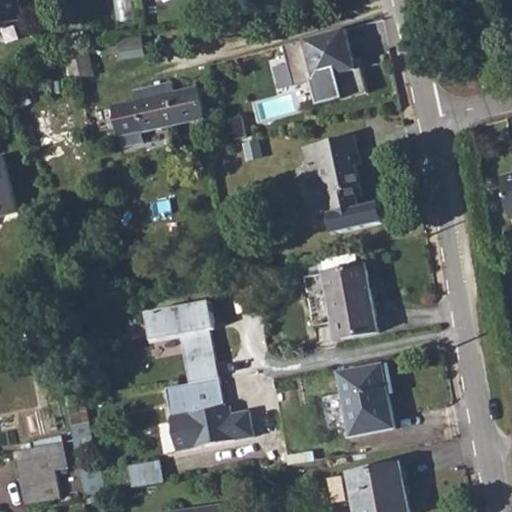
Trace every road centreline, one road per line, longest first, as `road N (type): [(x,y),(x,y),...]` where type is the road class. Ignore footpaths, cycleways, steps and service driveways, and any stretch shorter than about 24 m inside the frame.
road 1 (residential): [(498,511),(479,439),(429,121)]
road 2 (residential): [(429,121),(402,0)]
